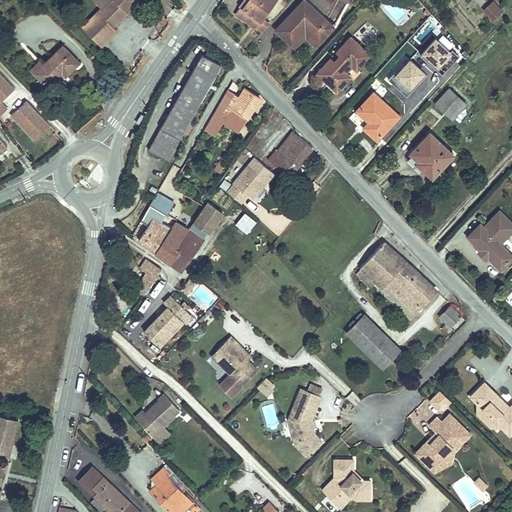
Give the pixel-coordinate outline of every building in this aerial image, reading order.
[(113,26),(127,12),(128,14),(139,4),(135,0),(93,0),(102,9),(83,27),(98,43),(107,34),(110,37),(117,30),(113,26)] [(275,0),(243,0),(242,2),(244,3),(245,4),(238,15),(262,32),(270,24),(262,19),(275,0)] [(334,27),(305,0),(303,0),(276,30),(291,44),(305,29),(319,42),(334,27)] [(492,3),(500,13),(502,11),(494,2),(492,3)] [(244,3),(236,14),(238,15),(245,4),(244,3)] [(500,13),(492,3),(484,10),(493,20),(500,13)] [(319,42),(305,29),(291,44),(295,47),(305,37),(315,46),(319,42)] [(100,46),(110,37),(107,34),(98,43),(100,46)] [(337,91),(371,55),(351,37),(337,52),(340,55),(335,61),(332,58),(317,73),(337,91)] [(434,38),(420,55),(437,70),(452,54),(434,38)] [(66,75),(79,62),(63,46),(42,66),(35,73),(48,86),(62,72),(66,75)] [(220,63),(201,53),(150,151),(169,161),(220,63)] [(35,73),(42,66),(39,63),(32,70),(35,73)] [(15,89),(0,73),(0,102),(1,102),(15,89)] [(420,98),(434,83),(425,75),(412,91),(420,98)] [(233,92),(230,97),(225,94),(206,128),(215,134),(222,122),(238,133),(261,96),(246,87),(240,97),(233,92)] [(466,103),(450,88),(436,103),(453,118),(466,103)] [(398,117),(373,93),(358,111),(370,122),(365,127),(377,139),(398,117)] [(50,125),(31,106),(26,101),(11,115),(28,132),(34,127),(41,134),(50,125)] [(361,128),(365,123),(353,113),(349,118),(361,128)] [(41,134),(34,127),(28,132),(35,140),(41,134)] [(291,174),(312,147),(293,131),(277,151),(274,155),(273,153),(268,159),(276,166),(278,164),(291,174)] [(454,154),(430,132),(410,153),(425,167),(431,162),(439,170),(454,154)] [(274,174),(255,158),(233,183),(247,195),(252,199),(274,174)] [(431,162),(425,167),(424,168),(433,177),(439,170),(431,162)] [(247,195),(233,183),(227,191),(241,203),(247,195)] [(175,203),(157,193),(151,205),(168,215),(175,203)] [(208,201),(193,223),(205,231),(208,234),(222,213),(208,201)] [(511,257),(511,255),(500,243),(511,230),(511,223),(500,211),(484,228),(480,224),(468,237),(483,251),(485,249),(488,253),(486,254),(501,269),(511,257)] [(153,218),(139,240),(181,270),(205,238),(202,235),(205,231),(193,223),(189,228),(176,221),(171,228),(153,218)] [(436,290),(407,262),(406,262),(384,242),(360,268),(380,288),(385,283),(415,312),(436,290)] [(144,294),(162,269),(146,259),(140,268),(146,272),(136,288),(144,294)] [(187,294),(198,279),(194,276),(182,291),(187,294)] [(178,315),(185,308),(181,304),(171,295),(164,303),(168,306),(144,331),(160,347),(185,321),(178,315)] [(220,309),(225,303),(221,299),(216,305),(220,309)] [(461,316),(450,306),(440,316),(451,327),(461,316)] [(186,309),(185,308),(178,315),(185,321),(191,314),(186,309)] [(400,350),(364,315),(347,332),(382,367),(400,350)] [(248,360),(239,351),(242,347),(231,336),(217,350),(221,354),(216,360),(230,374),(219,385),(231,397),(258,369),(248,360)] [(239,351),(248,360),(252,356),(242,347),(239,351)] [(221,354),(217,350),(211,355),(216,360),(221,354)] [(271,388),(274,384),(266,377),(257,386),(268,396),(273,390),(271,388)] [(308,382),(305,390),(319,396),(322,388),(308,382)] [(506,404),(484,383),(471,396),(476,401),(496,421),(510,435),(511,432),(511,404),(508,409),(504,406),(506,404)] [(311,420),(321,397),(319,396),(305,390),(300,388),(287,419),(291,418),(298,440),(294,444),(305,456),(321,440),(316,436),(311,420)] [(451,401),(440,391),(430,401),(439,409),(444,405),(445,407),(451,401)] [(175,415),(180,411),(164,393),(158,399),(159,400),(146,413),(143,410),(135,417),(153,437),(176,416),(175,415)] [(491,427),(496,421),(476,401),(478,414),(491,427)] [(451,448),(458,442),(461,443),(470,434),(450,414),(442,422),(437,417),(429,425),(439,434),(431,443),(428,440),(417,452),(433,467),(445,454),(449,458),(455,452),(451,448)] [(0,495),(18,420),(0,415),(0,495)] [(291,418),(287,419),(294,444),(298,440),(291,418)] [(453,461),(455,452),(449,458),(445,454),(433,467),(453,461)] [(352,497),(355,499),(370,499),(370,480),(361,480),(353,473),(353,459),(335,459),(335,480),(324,491),(334,501),(345,490),(352,497)] [(139,511),(92,467),(78,481),(110,511),(139,511)] [(188,497),(167,475),(151,491),(170,511),(184,511),(193,505),(187,499),(188,497)] [(487,485),(479,478),(475,482),(483,490),(487,485)] [(352,497),(345,490),(334,501),(341,509),(352,497)] [(279,511),(270,502),(264,507),(267,510),(265,511),(279,511)]
